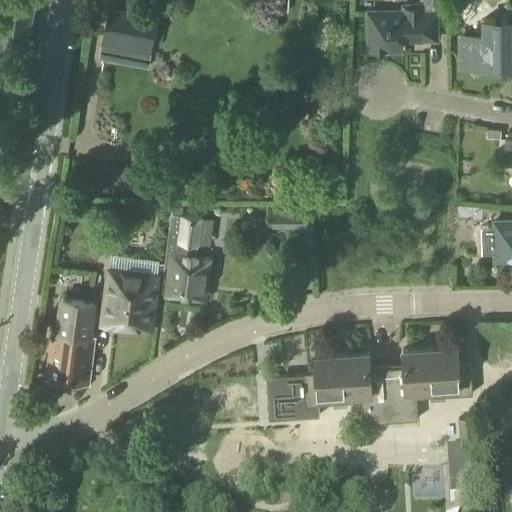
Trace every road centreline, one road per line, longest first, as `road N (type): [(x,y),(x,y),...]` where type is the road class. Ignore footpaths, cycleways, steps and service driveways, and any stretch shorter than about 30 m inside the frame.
road 1 (residential): [(511,305),(357,308),(261,326),(94,416)]
road 2 (secondary): [(3,435),(70,0)]
road 3 (residential): [(511,112),(380,94)]
